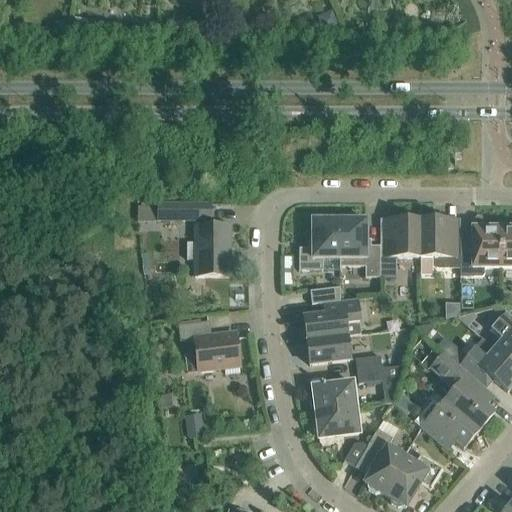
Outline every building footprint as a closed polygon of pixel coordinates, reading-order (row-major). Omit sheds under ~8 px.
[(230,259),(230,246),(230,227),(211,227),(211,206),(158,206),(158,222),(196,222),(196,227),(195,227),(195,244),(187,244),(187,261),(195,261),(195,278),(230,278),(230,259)] [(340,260),(339,217),(326,218),(326,221),(312,221),(312,250),(299,249),(299,272),(323,272),(323,260),(340,260)] [(352,217),(339,217),(340,260),(340,268),(365,268),(365,279),(380,279),(380,259),(380,247),(366,247),(366,221),(352,221),(352,217)] [(420,259),(420,218),(406,218),(406,222),(380,222),(380,247),(380,259),(420,259)] [(460,241),(460,233),(460,221),(434,222),(434,218),(420,218),(420,259),(434,259),(434,267),(438,270),(460,270),(460,241)] [(504,229),(500,229),(500,269),(511,269),(511,225),(506,226),(504,229)] [(500,269),(500,229),(496,229),(494,226),(485,226),(482,229),(472,230),(472,241),(461,242),(461,233),(460,233),(460,241),(460,270),(460,279),(473,279),(482,278),(484,276),(484,269),(500,269)] [(312,306),(320,305),(340,303),(340,289),(310,292),(312,306)] [(359,300),(340,303),(320,305),(320,307),(325,306),(326,317),(304,319),(307,343),(347,338),(362,337),(361,326),(362,326),(359,300)] [(458,304),(444,303),(444,320),(458,317),(458,304)] [(499,307),(492,309),(502,318),(506,313),(499,307)] [(511,366),(511,318),(506,313),(502,318),(490,331),(502,342),(494,351),(511,366)] [(208,324),(179,328),(181,342),(195,340),(197,351),(184,353),(187,374),(199,373),(225,369),(225,375),(240,374),(235,335),(210,338),(208,324)] [(429,325),(413,328),(425,338),(433,329),(429,325)] [(350,362),(347,338),(307,343),(310,367),(350,362)] [(507,394),(511,388),(511,366),(494,351),(482,340),(459,368),(484,389),(486,391),(487,390),(484,388),(491,380),(507,394)] [(479,433),(495,415),(476,398),(484,389),(459,368),(444,355),(430,370),(455,391),(444,403),(479,433)] [(380,358),(355,361),(357,373),(382,370),(380,358)] [(383,382),(382,370),(357,373),(358,386),(383,382)] [(311,407),(315,410),(316,415),(355,410),(352,384),(313,389),(313,394),(310,398),(310,403),(311,407)] [(463,451),(479,433),(444,403),(421,430),(442,448),(450,439),(463,451)] [(359,435),(355,410),(316,415),(316,419),(313,423),(313,428),(314,432),(318,435),(319,440),(359,435)] [(382,495),(403,458),(387,449),(393,440),(378,431),(368,448),(355,469),(355,470),(359,464),(372,472),(364,484),(367,486),(368,491),(375,495),(381,494),(382,495)] [(205,448),(204,438),(193,440),(195,450),(205,448)] [(355,469),(368,448),(357,442),(344,463),(355,469)] [(415,466),(403,458),(382,495),(389,500),(391,505),(398,509),(403,508),(405,509),(420,486),(430,492),(443,471),(420,457),(415,466)]
